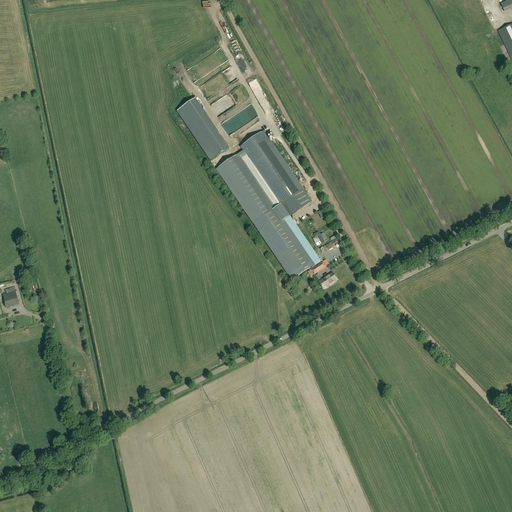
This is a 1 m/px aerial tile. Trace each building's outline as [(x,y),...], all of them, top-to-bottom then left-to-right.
[(504,12),(511,7),(511,0),(507,0),(500,4),(504,12)] [(511,61),(511,24),(498,31),(511,61)] [(237,116),(239,116),(238,111),(231,112),(233,122),(238,121),(237,116)] [(218,117),(215,118),(222,129),(225,127),(218,117)] [(284,221),(293,215),(284,202),(303,190),(267,137),(272,134),(269,130),(264,133),(263,132),(241,147),(263,180),(259,183),(239,154),(216,170),(292,282),(315,266),(284,221)] [(322,269),(319,265),(310,271),(313,275),(322,269)] [(323,290),(337,281),(332,273),(318,282),(323,290)] [(16,291),(3,294),(7,307),(20,304),(16,291)]
